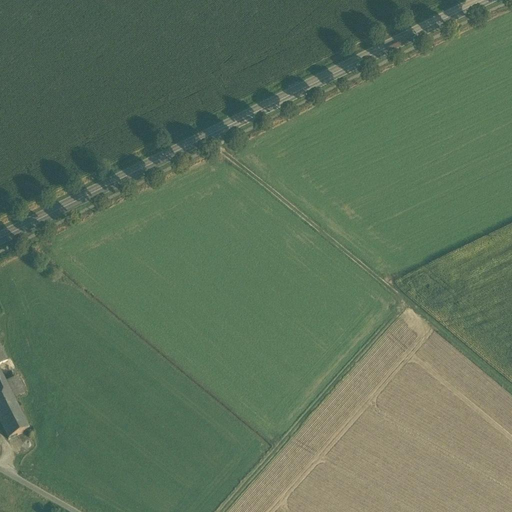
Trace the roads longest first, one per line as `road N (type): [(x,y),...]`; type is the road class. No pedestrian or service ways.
road 1 (secondary): [(0,238),(484,0)]
road 2 (track): [(208,136),(511,387)]
road 3 (track): [(408,301),(223,511)]
